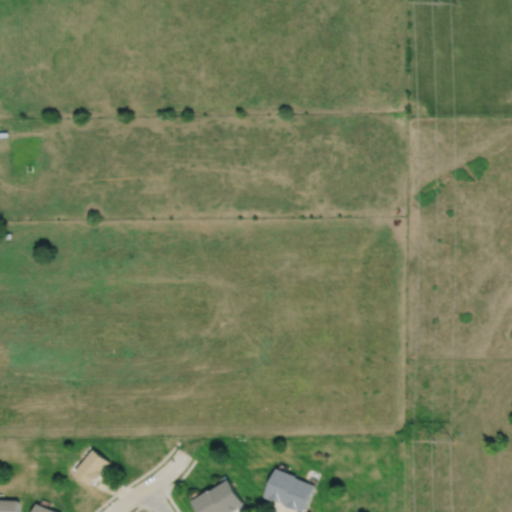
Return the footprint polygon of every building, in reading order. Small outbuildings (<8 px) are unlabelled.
[(96,449),(78,472),(94,485),(112,461),(96,449)] [(297,476),(297,475),(278,467),(266,496),(273,499),(274,497),(286,502),(297,476)] [(286,502),(285,504),(305,511),(316,484),(297,476),(286,502)] [(225,511),(232,511),(246,503),(230,478),(212,490),(225,511)] [(225,511),(212,490),(211,489),(194,500),(201,511),(225,511)] [(0,499),(0,511),(20,511),(21,500),(0,499)] [(60,511),(38,503),(34,511),(60,511)]
